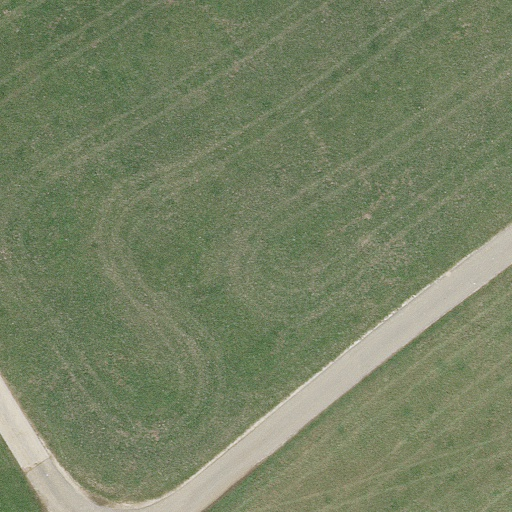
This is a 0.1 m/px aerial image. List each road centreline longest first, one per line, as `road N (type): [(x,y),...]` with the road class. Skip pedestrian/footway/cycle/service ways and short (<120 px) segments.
road 1 (unclassified): [(511,239),(166,511)]
road 2 (track): [(0,393),(75,511)]
